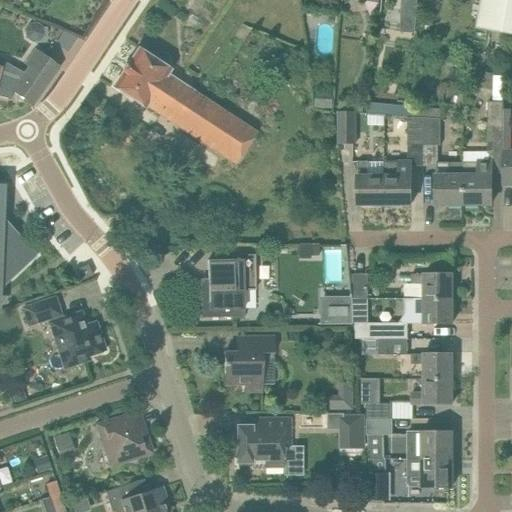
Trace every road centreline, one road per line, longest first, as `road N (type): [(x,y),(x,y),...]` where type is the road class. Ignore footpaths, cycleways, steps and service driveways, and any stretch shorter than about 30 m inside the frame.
road 1 (residential): [(166,376),(131,283),(87,230),(29,129)]
road 2 (residential): [(485,511),(487,309)]
road 3 (residential): [(0,430),(166,376)]
road 4 (unclassified): [(128,0),(29,129)]
road 5 (residential): [(208,511),(166,376)]
road 6 (residential): [(488,233),(364,234)]
